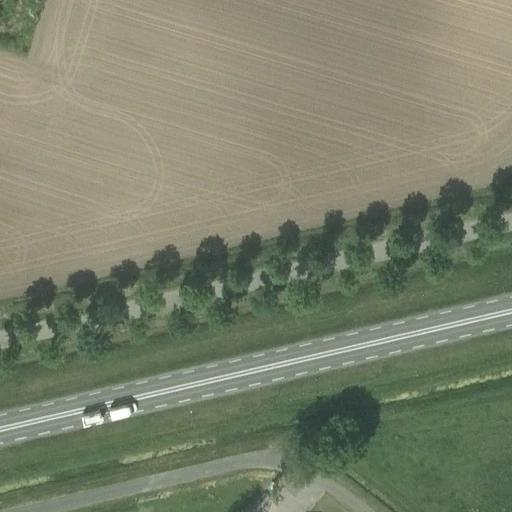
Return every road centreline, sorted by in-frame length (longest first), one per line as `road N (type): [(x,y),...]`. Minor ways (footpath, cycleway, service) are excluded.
road 1 (unclassified): [(0,340),(511,218)]
road 2 (primary): [(0,430),(511,311)]
road 3 (unclassified): [(33,511),(253,462),(306,467),(363,511)]
